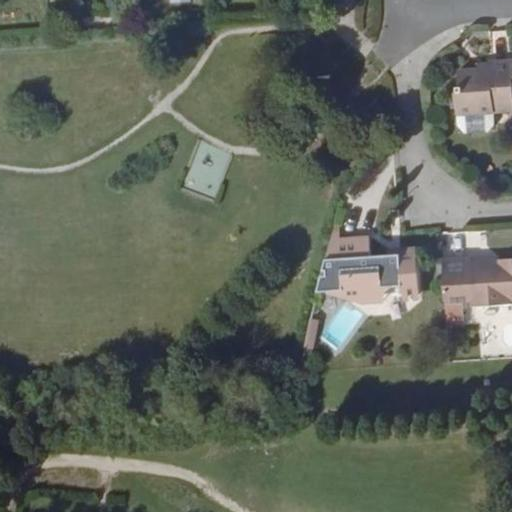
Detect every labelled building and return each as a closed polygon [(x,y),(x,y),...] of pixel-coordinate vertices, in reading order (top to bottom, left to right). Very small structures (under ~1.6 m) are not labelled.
[(478,69),(458,70),(459,115),(494,113),(511,111),(511,59),(489,61),(489,63),(490,69),(478,69)] [(376,103),(364,116),(372,122),(383,109),(376,103)] [(494,113),(459,115),(460,123),(470,130),(487,129),(495,120),(494,113)] [(232,156),(198,140),(180,187),(216,202),(232,156)] [(340,227),(335,227),(331,239),(340,239),(340,227)] [(340,239),(331,239),(318,292),(328,291),(328,292),(343,297),(364,296),(374,302),(391,286),(405,286),(406,293),(421,292),(417,244),(393,246),(393,254),(371,255),(370,237),(340,239)] [(470,257),(442,258),(446,304),(447,327),(466,326),(465,303),(472,303),(472,306),(511,304),(511,297),(511,296),(511,257),(500,258),(490,268),(470,269),(470,260),(470,257)] [(500,258),(470,260),(470,269),(490,268),(500,258)] [(312,313),(308,330),(315,332),(320,315),(312,313)] [(306,338),(305,341),(313,342),(315,332),(308,330),(306,338)]
